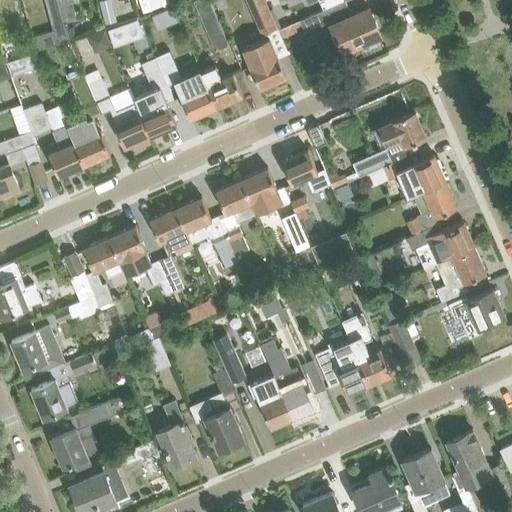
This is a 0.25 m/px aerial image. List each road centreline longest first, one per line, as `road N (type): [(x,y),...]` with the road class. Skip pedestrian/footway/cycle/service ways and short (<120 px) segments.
road 1 (residential): [(0,241),(434,53)]
road 2 (residential): [(177,511),(511,363)]
road 3 (residential): [(511,228),(434,53)]
